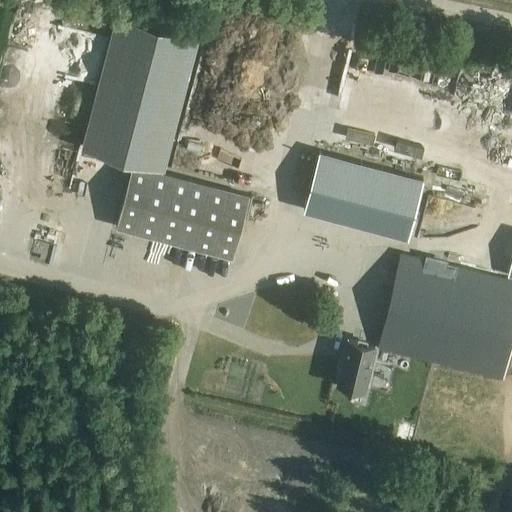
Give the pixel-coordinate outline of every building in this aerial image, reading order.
[(313,15),(329,15),(328,1),(313,2),(313,15)] [(80,24),(92,30),(103,10),(90,4),(80,24)] [(84,147),(162,168),(196,35),(119,15),(84,147)] [(417,88),(419,116),(446,115),(444,87),(417,88)] [(0,111),(19,115),(22,101),(4,97),(0,111)] [(358,155),(366,132),(353,127),(345,151),(358,155)] [(408,237),(424,178),(319,151),(303,209),(408,237)] [(110,173),(109,164),(78,165),(79,192),(101,191),(100,174),(110,173)] [(134,164),(118,226),(235,257),(251,195),(134,164)] [(151,268),(154,248),(146,247),(143,267),(151,268)] [(504,377),(511,341),(511,278),(402,253),(380,348),(504,377)] [(350,337),(338,383),(366,390),(378,345),(350,337)]
